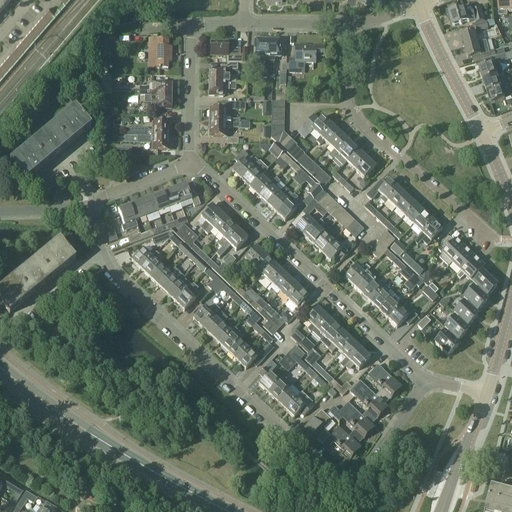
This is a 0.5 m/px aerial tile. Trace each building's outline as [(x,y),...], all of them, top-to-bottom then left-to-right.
[(497,0),(498,12),(511,11),(511,0),(497,0)] [(303,14),(312,14),(311,5),(303,5),(303,14)] [(50,8),(0,65),(0,76),(55,12),(50,8)] [(453,27),(469,23),(465,9),(449,14),(453,27)] [(475,24),(484,22),(481,9),(472,11),(475,24)] [(465,47),(477,43),(474,32),(461,35),(465,47)] [(108,36),(98,36),(99,60),(109,60),(108,36)] [(492,46),(504,44),(503,38),(491,40),(492,46)] [(171,63),(171,49),(168,49),(168,41),(155,41),(155,70),(168,70),(168,63),(171,63)] [(477,43),(465,47),(468,59),(473,58),(475,63),(495,57),(494,52),(488,53),(485,42),(478,44),(477,43)] [(254,43),(254,58),(259,58),(259,69),(260,69),(260,79),(266,79),(266,69),(267,43),(254,43)] [(280,43),(267,43),(266,69),(272,69),(273,58),(280,59),(280,43)] [(210,54),(210,57),(227,57),(226,64),(241,64),(241,57),(239,57),(239,50),(227,50),(227,45),(210,44),(210,47),(210,54)] [(324,59),(324,49),(302,48),(302,47),(295,47),(295,60),(289,60),(288,74),(304,74),(304,64),(315,65),(315,58),(324,59)] [(504,48),(495,49),(496,60),(511,58),(511,55),(511,53),(505,53),(504,48)] [(483,81),(502,74),(501,71),(496,72),(493,64),(479,69),(483,81)] [(209,71),(209,84),(218,84),(235,84),(235,77),(224,77),(224,72),(209,71)] [(487,93),(501,88),(498,80),(503,79),(502,74),(483,81),(487,93)] [(96,83),(96,97),(106,97),(109,97),(109,77),(96,77),(96,83)] [(285,78),(269,77),(268,87),(285,87),(285,78)] [(145,89),(144,97),(151,97),(155,97),(171,97),(171,85),(156,84),(151,84),(151,89),(145,89)] [(235,84),(218,84),(209,84),(209,97),(224,97),(224,91),(235,91),(235,84)] [(501,88),(487,93),(491,105),(505,101),(504,100),(511,97),(507,86),(501,88)] [(144,97),(144,104),(151,105),(155,105),(155,110),(170,111),(171,97),(155,97),(151,97),(144,97)] [(91,128),(75,109),(53,127),(70,146),(91,128)] [(210,111),(210,124),(239,125),(240,120),(226,119),(226,111),(210,111)] [(99,118),(99,128),(110,128),(111,118),(99,118)] [(319,139),(331,127),(322,118),(310,131),(319,139)] [(130,130),(130,138),(151,138),(153,138),(169,138),(169,124),(153,124),(153,132),(150,132),(148,130),(130,130)] [(210,124),(209,138),(225,138),(225,137),(227,137),(227,130),(249,130),(249,125),(210,124)] [(70,146),(53,127),(31,145),(47,164),(70,146)] [(284,133),(284,128),(271,127),(270,139),(284,133)] [(328,147),(340,135),(331,127),(319,139),(328,147)] [(279,147),(288,137),(284,133),(270,139),(276,144),(277,145),(279,147)] [(337,156),(348,143),(340,135),(328,147),(337,156)] [(283,151),(292,141),(288,137),(279,147),(283,151)] [(151,138),(151,144),(153,144),(153,151),(168,151),(169,138),(153,138),(151,138)] [(283,151),(285,152),(288,155),(297,146),(292,141),(283,151)] [(346,164),(357,151),(348,143),(337,156),(346,164)] [(47,164),(31,145),(9,164),(12,166),(11,167),(13,169),(14,169),(26,183),(47,164)] [(283,151),(279,147),(277,145),(271,150),(279,158),(283,154),(281,153),(283,151)] [(354,172),(366,160),(357,151),(346,164),(354,172)] [(296,163),(299,160),(292,152),(288,156),(296,163)] [(231,173),(240,182),(258,163),(254,160),(248,166),(243,161),(247,157),(243,153),(234,162),(238,166),(231,173)] [(288,166),(292,163),(283,154),(279,158),(288,166)] [(308,168),(313,163),(305,155),(296,163),(305,172),(308,168)] [(366,160),(354,172),(363,181),(375,168),(374,167),(376,166),(371,162),(370,163),(366,160)] [(258,163),(240,182),(249,190),(261,178),(268,171),(259,162),(258,163)] [(297,175),(300,171),(292,163),(288,166),(297,175)] [(308,168),(305,172),(313,180),(317,176),(308,168)] [(302,180),(306,177),(300,171),(297,175),(302,180)] [(340,186),(344,183),(335,174),(332,178),(340,186)] [(323,189),(328,184),(319,175),(314,180),(323,189)] [(258,198),(269,186),(261,178),(249,190),(258,198)] [(267,207),(278,195),(273,189),(279,183),(276,180),(269,186),(258,198),(267,207)] [(309,180),(306,183),(314,191),(317,187),(309,180)] [(386,202),(398,190),(389,181),(377,194),(386,202)] [(344,183),(340,186),(349,195),(353,191),(344,183)] [(185,185),(174,189),(180,205),(191,201),(194,208),(200,206),(196,194),(189,197),(186,187),(185,185)] [(313,201),(322,191),(318,187),(309,197),(313,201)] [(169,209),(180,205),(174,189),(163,194),(169,209)] [(395,210),(407,198),(398,190),(386,202),(395,210)] [(318,205),(327,196),(322,191),(313,201),(318,205)] [(158,214),(169,209),(163,194),(152,198),(158,214)] [(275,215),(287,203),(278,195),(267,207),(275,215)] [(287,203),(275,215),(284,224),(296,211),(290,206),(297,199),(294,196),(287,203)] [(322,210),(331,200),(327,196),(318,205),(322,210)] [(147,218),(158,214),(152,198),(141,203),(147,218)] [(403,219),(415,206),(407,198),(395,210),(403,219)] [(327,214),(336,205),(331,200),(322,210),(327,214)] [(135,222),(147,218),(141,203),(130,207),(135,222)] [(332,218),(341,209),(336,205),(327,214),(332,218)] [(204,232),(220,215),(211,206),(200,219),(205,224),(201,229),(204,232)] [(412,227),(424,214),(415,206),(403,219),(412,227)] [(130,207),(118,211),(123,227),(121,227),(123,233),(137,228),(130,207)] [(336,222),(345,213),(341,209),(332,218),(336,222)] [(341,227),(350,218),(345,213),(336,222),(341,227)] [(381,225),(385,221),(376,213),(372,217),(381,225)] [(421,235),(433,223),(424,214),(412,227),(421,235)] [(218,235),(229,223),(220,215),(204,232),(208,235),(212,230),(218,235)] [(303,239),(315,226),(307,218),(295,230),(303,239)] [(345,231),(354,222),(350,218),(341,227),(345,231)] [(175,223),(176,228),(183,225),(187,224),(187,223),(186,219),(175,223)] [(390,233),(393,229),(385,221),(381,225),(390,233)] [(312,247),(324,235),(319,230),(324,225),(320,222),(315,226),(303,239),(312,247)] [(350,235),(359,226),(354,222),(345,231),(350,235)] [(165,232),(176,228),(175,223),(163,227),(165,232)] [(222,248),(238,231),(229,223),(218,235),(222,240),(218,244),(222,248)] [(426,248),(442,231),(433,223),(421,235),(414,242),(418,245),(420,243),(426,248)] [(359,226),(350,235),(355,240),(363,230),(359,226)] [(154,236),(165,232),(163,227),(152,232),(154,236)] [(186,246),(189,243),(183,236),(189,230),(184,227),(176,236),(186,246)] [(393,229),(390,233),(398,241),(402,237),(393,229)] [(238,231),(222,248),(226,252),(230,247),(235,252),(247,240),(238,231)] [(169,240),(173,236),(170,232),(151,240),(153,246),(169,240)] [(381,237),(390,246),(394,241),(385,232),(381,237)] [(142,241),(140,236),(140,235),(127,240),(130,246),(142,241)] [(333,243),(324,235),(312,247),(315,250),(314,251),(314,252),(317,255),(318,255),(319,254),(321,256),(333,243)] [(180,246),(182,244),(173,236),(169,240),(178,248),(180,246)] [(386,250),(390,246),(381,237),(376,242),(378,243),(386,250)] [(451,264),(465,250),(455,241),(453,243),(449,239),(440,248),(445,252),(442,255),(451,264)] [(75,261),(60,242),(37,261),(52,280),(75,261)] [(333,243),(321,256),(330,264),(342,252),(333,243)] [(387,251),(386,250),(378,243),(373,247),(383,256),(387,251)] [(188,254),(190,252),(182,244),(180,246),(188,254)] [(399,259),(402,255),(394,246),(390,250),(399,259)] [(198,257),(201,253),(194,247),(191,251),(198,257)] [(378,261),(383,256),(373,247),(369,252),(378,261)] [(222,248),(216,255),(219,259),(226,252),(222,248)] [(253,269),(264,257),(255,248),(244,260),(248,265),(244,269),(248,273),(253,269)] [(140,271),(151,258),(143,250),(131,262),(140,271)] [(461,273),(474,259),(465,250),(451,264),(461,273)] [(198,262),(199,261),(190,252),(188,254),(198,262)] [(206,265),(210,261),(202,252),(201,253),(198,257),(206,265)] [(393,263),(396,260),(387,252),(384,255),(393,263)] [(148,279),(160,267),(156,262),(160,257),(156,253),(151,258),(140,271),(148,279)] [(402,255),(399,259),(412,272),(421,262),(416,258),(411,263),(402,255)] [(261,277),(273,265),(264,257),(253,269),(261,277)] [(474,278),(483,268),(474,259),(461,273),(470,282),(474,278)] [(400,272),(404,268),(396,260),(393,263),(391,264),(400,272)] [(52,280),(37,261),(14,279),(30,298),(52,280)] [(206,271),(208,269),(199,261),(198,262),(197,263),(206,271)] [(220,277),(229,268),(225,264),(219,269),(210,261),(206,265),(220,277)] [(352,288),(364,276),(355,267),(355,268),(350,263),(343,270),(348,275),(344,280),(352,288)] [(270,285),(282,273),(273,265),(261,277),(270,285)] [(157,287),(169,275),(160,267),(148,279),(157,287)] [(232,290),(237,285),(229,278),(234,273),(229,268),(220,277),(232,290)] [(409,281),(413,276),(404,268),(400,272),(409,281)] [(218,285),(218,284),(221,281),(208,269),(206,271),(205,272),(218,285)] [(279,293),(290,281),(282,273),(270,285),(279,293)] [(166,296),(178,283),(169,275),(157,287),(166,296)] [(476,288),(487,298),(496,288),(482,275),(477,281),(474,278),(470,282),(476,288)] [(361,296),(373,284),(364,276),(352,288),(361,296)] [(413,276),(409,281),(418,289),(422,285),(413,276)] [(428,279),(427,287),(428,288),(436,280),(431,276),(428,279)] [(397,277),(389,286),(396,293),(404,283),(397,277)] [(30,298),(14,279),(0,290),(0,304),(9,315),(30,298)] [(232,297),(235,294),(221,281),(218,284),(232,297)] [(288,302),(299,290),(290,281),(279,293),(288,302)] [(175,304),(186,292),(178,283),(166,296),(175,304)] [(370,304),(381,292),(373,284),(361,296),(370,304)] [(241,298),(246,294),(237,285),(232,290),(241,298)] [(434,295),(438,291),(432,285),(428,289),(434,295)] [(186,292),(175,304),(183,312),(195,300),(191,296),(196,291),(191,286),(186,292)] [(487,298),(476,288),(474,290),(473,290),(464,299),(477,313),(487,303),(483,300),(486,297),(487,298)] [(299,290),(288,302),(297,310),(299,312),(304,307),(309,302),(307,300),(308,298),(299,290)] [(379,313),(390,300),(381,292),(370,304),(379,313)] [(239,307),(244,303),(235,294),(232,297),(231,299),(239,307)] [(250,306),(254,302),(246,294),(241,298),(250,306)] [(434,294),(428,299),(432,303),(438,298),(434,294)] [(477,313),(464,299),(464,300),(467,303),(464,305),(463,305),(454,314),(468,327),(477,318),(474,315),(476,312),(477,313)] [(387,321),(399,309),(390,300),(379,313),(387,321)] [(259,314),(263,310),(254,302),(250,306),(259,314)] [(248,315),(252,311),(244,303),(239,307),(248,315)] [(201,329),(213,317),(219,310),(216,307),(209,314),(204,308),(192,321),(201,329)] [(314,330),(326,318),(317,309),(306,322),(311,326),(307,331),(310,334),(314,330)] [(399,309),(387,321),(396,329),(403,322),(408,326),(416,317),(412,313),(408,317),(399,309)] [(263,310),(259,314),(267,322),(271,318),(263,310)] [(252,311),(248,315),(256,324),(261,319),(252,311)] [(210,338),(221,325),(228,319),(222,314),(216,320),(213,317),(201,329),(210,338)] [(271,319),(280,328),(285,323),(276,314),(271,319)] [(468,328),(468,327),(454,314),(455,315),(452,319),(453,320),(445,329),(458,342),(467,333),(464,330),(467,327),(468,328)] [(323,338),(335,326),(326,318),(314,330),(323,338)] [(276,332),(280,328),(271,319),(267,324),(276,332)] [(421,331),(430,322),(427,319),(418,327),(421,331)] [(299,323),(293,329),(296,332),(297,331),(302,326),(299,323)] [(261,337),(265,332),(256,324),(252,328),(261,337)] [(272,337),(276,332),(267,324),(263,328),(272,337)] [(218,346),(230,334),(221,325),(210,338),(218,346)] [(337,328),(335,326),(323,338),(328,343),(324,347),(328,350),(343,334),(342,332),(342,331),(339,328),(338,327),(337,328)] [(458,342),(445,329),(444,329),(448,332),(445,335),(444,334),(435,344),(449,357),(458,348),(455,344),(457,342),(458,342)] [(265,332),(261,337),(270,345),(274,341),(265,332)] [(299,346),(303,341),(295,333),(290,338),(299,346)] [(227,354),(239,342),(230,334),(218,346),(227,354)] [(341,355),(352,343),(343,334),(328,350),(332,354),(336,350),(341,355)] [(303,341),(299,346),(308,354),(312,350),(303,341)] [(236,363),(248,350),(239,342),(227,354),(236,363)] [(343,369),(345,368),(361,351),(352,343),(341,355),(346,360),(340,366),(343,369)] [(300,360),(304,356),(295,347),(291,352),(300,360)] [(248,350),(236,363),(245,371),(252,364),(256,368),(265,359),(260,355),(257,359),(248,350)] [(361,351),(345,368),(348,371),(353,366),(359,372),(370,359),(361,351)] [(296,365),(296,364),(300,360),(291,352),(286,356),(296,365)] [(279,365),(283,358),(276,354),(268,368),(273,370),(274,369),(284,374),(287,369),(279,365)] [(292,369),(296,365),(286,356),(282,360),(292,369)] [(311,368),(315,364),(308,357),(304,362),(311,368)] [(320,376),(324,372),(315,364),(311,368),(320,376)] [(384,406),(401,388),(377,367),(367,377),(381,391),(375,397),(375,398),(384,406)] [(313,380),(317,376),(309,368),(305,372),(313,380)] [(267,395),(279,383),(265,369),(258,376),(263,381),(258,386),(267,395)] [(329,385),(333,380),(324,372),(320,376),(329,385)] [(320,379),(317,383),(323,389),(327,385),(322,380),(320,379)] [(333,380),(329,385),(342,397),(351,387),(346,383),(341,388),(333,380)] [(375,398),(375,397),(359,382),(349,393),(368,411),(361,418),(370,427),(371,426),(387,409),(384,406),(375,398)] [(275,403),(287,391),(279,383),(267,395),(275,403)] [(284,411),(296,399),(287,391),(275,403),(284,411)] [(332,401),(336,397),(330,391),(326,395),(332,401)] [(296,399),(284,411),(293,420),(299,414),(303,418),(313,408),(309,403),(305,407),(296,399)] [(361,418),(348,404),(340,413),(339,413),(343,418),(355,430),(348,438),(347,438),(357,447),(374,429),(371,426),(370,427),(361,418)] [(339,413),(340,413),(334,407),(328,414),(338,423),(343,418),(339,413)] [(330,437),(322,429),(330,421),(321,412),(304,429),(321,446),(325,443),(329,438),(330,437)] [(357,447),(347,438),(348,438),(338,428),(330,437),(329,438),(342,450),(334,458),(343,467),(360,449),(357,447)] [(12,500),(18,503),(25,492),(13,485),(10,491),(15,495),(12,500)] [(511,511),(511,492),(511,498),(499,495),(500,492),(490,490),(483,511),(511,511)] [(15,508),(21,511),(28,500),(34,504),(37,498),(25,491),(25,492),(18,503),(15,508)]
